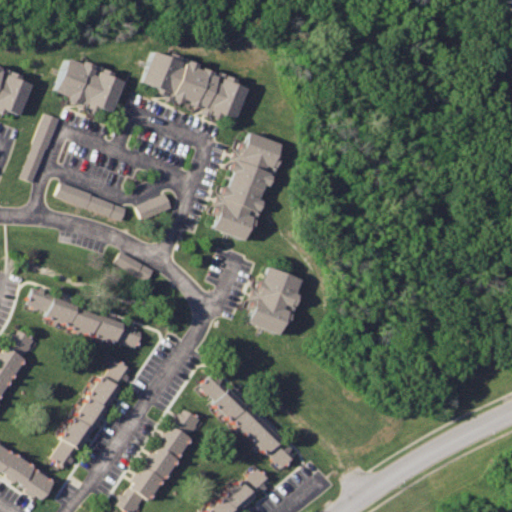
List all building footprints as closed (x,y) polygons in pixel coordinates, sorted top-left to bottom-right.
[(511,0),(503,0),(509,18),(511,17),(511,0)] [(151,48),(140,80),(233,121),(245,86),(151,48)] [(65,54),(52,89),(107,110),(121,79),(65,54)] [(0,69),(0,109),(17,116),(29,80),(0,69)] [(19,177),(32,182),(56,117),(42,112),(19,177)] [(247,129),(208,225),(241,239),(279,142),(247,129)] [(123,205),(58,182),(53,197),(117,220),(123,205)] [(132,204),(138,219),(168,207),(161,192),(132,204)] [(112,262),(144,281),(151,269),(119,250),(112,262)] [(264,264),(244,317),(279,332),(297,277),(264,264)] [(31,287),(23,303),(131,350),(138,331),(31,287)] [(15,329),(0,351),(0,394),(34,341),(15,329)] [(110,357),(49,451),(67,464),(131,369),(110,357)] [(209,370),(195,385),(279,469),(293,454),(209,370)] [(179,408),(115,502),(128,511),(134,511),(197,419),(179,408)] [(0,445),(0,474),(38,502),(51,481),(0,445)] [(251,464),(201,511),(236,511),(267,483),(251,464)]
